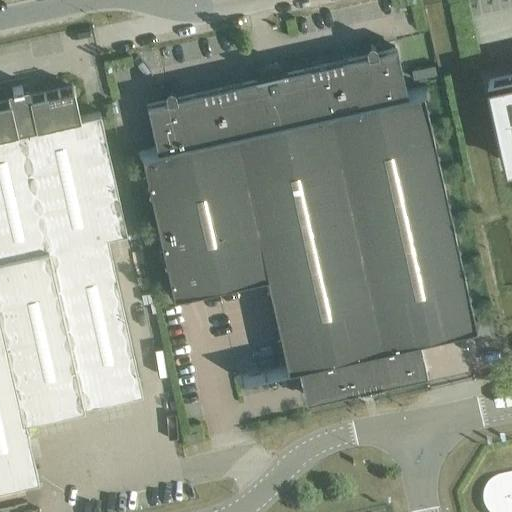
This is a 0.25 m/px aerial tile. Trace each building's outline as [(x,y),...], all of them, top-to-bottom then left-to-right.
[(154,147),(135,151),(135,153),(141,151),(145,171),(172,291),(166,292),(166,293),(175,291),(265,271),(282,344),(286,364),(233,375),(234,377),(238,376),(286,365),(295,363),(297,363),(299,362),(306,396),(424,369),(417,336),(418,336),(421,335),(470,324),(477,322),(481,321),(481,320),(475,321),(470,302),(427,108),(422,88),(429,87),(428,86),(409,90),(406,90),(405,91),(395,46),(377,50),(375,42),(374,41),(373,40),(372,40),(371,39),(369,39),(368,40),(367,41),(366,41),(365,43),(365,44),(367,52),(284,71),(283,69),(283,68),(285,67),(285,66),(279,67),(278,66),(277,66),(276,66),(275,65),(274,65),(273,65),(272,65),(271,65),(270,65),(269,65),(269,66),(268,66),(267,66),(266,67),(265,67),(264,68),(263,69),(262,70),(262,71),(261,71),(255,72),(256,74),(258,73),(258,75),(259,77),(176,95),(174,87),(173,86),(172,85),(171,85),(170,84),(169,84),(167,85),(166,85),(165,86),(165,87),(164,88),(164,90),(166,97),(148,101),(158,146),(156,146),(154,147)] [(511,75),(490,80),(489,81),(489,82),(489,83),(507,165),(511,163),(511,75)] [(0,102),(0,484),(38,476),(25,417),(142,391),(107,235),(126,231),(100,111),(80,115),(73,86),(29,96),(24,97),(22,88),(22,85),(12,88),(6,89),(9,100),(0,102)] [(199,441),(197,431),(187,433),(189,443),(199,441)] [(511,511),(511,477),(501,479),(497,481),(494,483),(490,485),(488,489),(486,492),(484,496),(484,500),(484,504),(485,508),(486,511),(511,511)]
